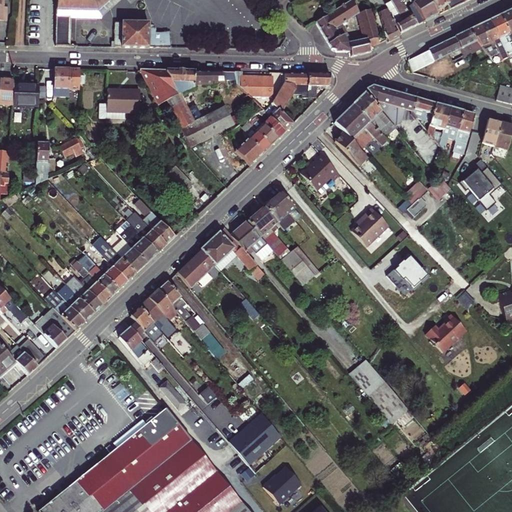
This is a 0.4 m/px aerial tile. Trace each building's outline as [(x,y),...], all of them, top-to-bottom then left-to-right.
[(56,0),(56,11),(97,12),(109,0),(56,0)] [(109,0),(97,12),(102,17),(120,0),(109,0)] [(384,5),(380,0),(368,0),(374,9),(384,5)] [(389,0),(390,1),(384,5),(387,9),(400,33),(416,26),(409,15),(399,0),(389,0)] [(416,26),(438,15),(428,0),(410,0),(416,11),(409,15),(416,26)] [(428,0),(438,15),(464,2),(462,0),(428,0)] [(378,39),(370,10),(360,13),(351,1),(315,23),(331,50),(336,52),(350,52),(347,39),(346,40),(344,36),(347,34),(342,24),(358,14),(364,36),(366,35),(368,41),(378,39)] [(398,34),(400,33),(387,9),(378,13),(384,33),(389,43),(400,37),(398,34)] [(56,17),(69,18),(69,19),(102,20),(102,17),(97,12),(56,11),(56,15),(56,17)] [(511,43),(511,13),(511,11),(499,16),(511,42),(511,43)] [(511,54),(508,44),(511,42),(499,16),(489,21),(506,56),(511,54)] [(56,30),(55,47),(68,47),(69,19),(69,18),(56,17),(56,30)] [(489,58),(497,54),(501,62),(507,59),(506,56),(489,21),(468,31),(482,49),(489,58)] [(153,26),(148,26),(148,23),(114,23),(114,42),(111,42),(111,48),(168,49),(168,33),(155,33),(155,29),(153,29),(153,26)] [(482,49),(468,31),(460,35),(447,41),(440,44),(428,50),(428,51),(434,63),(460,50),(464,58),(482,49)] [(350,39),(347,39),(350,52),(350,57),(371,52),(370,48),(368,41),(366,35),(364,36),(350,39)] [(370,48),(379,44),(378,39),(368,41),(370,48)] [(434,63),(428,51),(408,61),(412,73),(434,63)] [(79,69),(53,69),(53,97),(69,98),(69,89),(79,90),(79,69)] [(194,84),(194,72),(140,71),(158,106),(166,102),(178,96),(194,87),(194,84)] [(194,84),(203,84),(203,72),(195,72),(194,72),(194,84)] [(224,83),(222,73),(203,72),(203,84),(206,84),(206,86),(213,86),(213,83),(224,83)] [(301,99),(307,99),(307,74),(284,74),(284,84),(283,84),(271,104),(281,113),(291,96),(293,93),(301,93),(301,96),(301,99)] [(328,87),(330,75),(307,74),(307,99),(316,99),(316,87),(328,87)] [(273,77),(241,77),(241,89),(249,97),(272,98),(273,77)] [(0,105),(12,106),(13,86),(13,81),(0,80),(0,105)] [(38,87),(20,87),(13,86),(12,106),(38,107),(38,99),(38,87)] [(496,100),(503,102),(507,88),(500,86),(496,100)] [(365,91),(396,126),(402,120),(405,110),(408,97),(372,87),(365,91)] [(503,102),(509,104),(511,95),(511,89),(507,88),(503,102)] [(139,113),(139,92),(107,91),(106,120),(124,120),(124,113),(139,113)] [(385,139),(395,129),(365,94),(352,106),(385,139)] [(171,111),(182,105),(178,96),(166,102),(171,111)] [(412,112),(415,99),(408,97),(405,110),(412,112)] [(417,119),(430,123),(435,104),(415,99),(412,112),(411,113),(416,119),(417,119)] [(284,133),(292,125),(281,113),(271,104),(263,111),(284,133)] [(432,138),(434,132),(442,134),(450,109),(435,104),(430,123),(427,132),(432,138)] [(174,118),(186,112),(182,105),(171,111),(172,114),(174,118)] [(387,141),(385,139),(352,106),(334,124),(344,134),(367,158),(369,160),(376,152),(387,141)] [(190,149),(234,126),(224,108),(193,124),(181,131),(190,149)] [(443,152),(447,138),(455,141),(463,112),(450,109),(442,134),(438,146),(443,152)] [(277,140),(284,133),(263,111),(258,113),(262,118),(259,121),(262,125),(277,140)] [(181,131),(193,124),(186,112),(174,118),(181,131)] [(482,118),(474,115),(463,112),(455,141),(451,152),(463,155),(470,131),(484,135),(488,119),(482,118)] [(270,147),(277,140),(262,125),(259,121),(255,117),(252,121),(249,118),(245,120),(247,123),(255,132),(270,147)] [(484,135),(481,143),(494,147),(500,123),(488,119),(484,135)] [(249,167),(270,147),(255,132),(247,123),(243,127),(245,132),(244,134),(245,137),(246,138),(244,139),(246,141),(244,143),(240,139),(236,143),(239,148),(235,152),(244,162),(249,167)] [(511,126),(500,123),(494,147),(507,150),(511,132),(511,126)] [(335,142),(358,167),(367,158),(344,134),(335,142)] [(64,158),(81,149),(76,139),(59,147),(64,158)] [(376,152),(380,155),(391,145),(387,141),(376,152)] [(47,173),(48,164),(48,144),(36,144),(35,185),(47,180),(47,173)] [(0,193),(7,194),(9,153),(0,152),(0,193)] [(330,178),(333,182),(339,176),(320,156),(311,165),(309,163),(299,173),(315,191),(323,184),(330,178)] [(196,217),(217,198),(182,161),(161,180),(178,199),(187,207),(196,217)] [(233,182),(249,167),(244,162),(228,177),(233,182)] [(438,180),(448,191),(450,189),(440,178),(438,180)] [(427,190),(437,200),(448,191),(438,180),(427,190)] [(412,205),(426,191),(418,183),(403,196),(412,205)] [(327,189),(323,184),(315,191),(320,196),(327,189)] [(412,205),(406,211),(413,218),(425,207),(419,200),(427,192),(426,191),(412,205)] [(280,227),(283,231),(295,221),(288,214),(294,209),(280,193),(263,208),(277,224),(280,227)] [(8,207),(17,199),(14,195),(2,200),(8,207)] [(181,213),(187,207),(178,199),(173,204),(181,213)] [(166,245),(174,237),(139,200),(134,205),(146,217),(142,221),(166,245)] [(263,208),(247,222),(261,238),(277,224),(263,208)] [(351,232),(366,248),(388,227),(371,209),(361,219),(363,221),(351,232)] [(126,221),(135,213),(134,211),(125,219),(126,221)] [(157,253),(166,245),(142,221),(135,213),(126,221),(130,225),(157,253)] [(247,222),(230,236),(231,237),(244,253),(250,248),(255,255),(267,245),(261,238),(247,222)] [(297,247),(294,244),(287,250),(277,238),(277,230),(280,227),(277,224),(261,238),(267,245),(272,252),(280,261),(297,247)] [(147,264),(157,253),(130,225),(123,231),(120,227),(115,231),(123,239),(127,243),(147,264)] [(497,234),(505,244),(511,238),(511,233),(506,226),(497,234)] [(215,267),(232,251),(236,256),(250,272),(256,266),(244,253),(231,237),(230,236),(224,229),(200,251),(214,266),(215,267)] [(397,238),(400,242),(406,236),(403,233),(397,238)] [(116,253),(127,243),(123,239),(112,249),(113,250),(116,253)] [(127,282),(135,274),(116,253),(113,250),(108,254),(95,240),(91,244),(104,258),(127,282)] [(135,274),(147,264),(127,243),(116,253),(135,274)] [(255,255),(261,261),(272,252),(267,245),(255,255)] [(118,291),(127,282),(104,258),(101,261),(87,247),(82,252),(95,266),(118,291)] [(314,276),(318,272),(297,247),(280,261),(302,287),(314,277),(314,276)] [(213,267),(214,266),(200,251),(200,252),(213,267)] [(232,251),(215,267),(220,272),(236,256),(232,251)] [(200,252),(176,274),(190,289),(213,267),(200,252)] [(405,297),(427,275),(408,255),(385,276),(405,297)] [(102,306),(111,298),(88,273),(76,261),(71,266),(83,278),(79,282),(102,306)] [(111,298),(118,291),(95,266),(88,273),(111,298)] [(250,272),(257,281),(264,275),(256,266),(250,272)] [(93,314),(102,306),(79,282),(74,277),(65,285),(66,286),(93,314)] [(177,314),(185,323),(190,318),(185,312),(183,310),(187,306),(167,283),(158,291),(177,314)] [(84,323),(93,314),(66,286),(57,294),(84,323)] [(232,288),(243,302),(245,300),(234,287),(232,288)] [(10,300),(0,289),(0,311),(2,314),(6,309),(3,306),(10,300)] [(75,332),(84,323),(57,294),(54,291),(44,300),(53,309),(75,332)] [(163,315),(169,322),(177,314),(158,291),(149,300),(139,308),(153,325),(163,315)] [(497,296),(506,320),(511,318),(511,294),(511,291),(497,296)] [(245,305),(256,318),(258,316),(248,303),(245,305)] [(245,305),(242,308),(252,320),(253,320),(256,318),(245,305)] [(130,317),(149,339),(153,344),(162,335),(158,330),(153,325),(139,308),(130,317)] [(56,349),(75,332),(53,309),(34,326),(56,349)] [(158,330),(159,331),(169,322),(163,315),(153,325),(158,330)] [(465,331),(450,315),(443,321),(445,323),(437,330),(433,326),(424,334),(429,339),(428,341),(432,346),(435,346),(442,353),(465,331)] [(256,318),(264,327),(266,325),(258,316),(256,318)] [(202,325),(203,324),(197,317),(193,320),(191,318),(190,318),(185,323),(200,341),(209,334),(202,325)] [(253,320),(261,329),(264,327),(256,318),(253,320)] [(143,356),(148,362),(152,359),(152,357),(140,343),(141,342),(130,328),(119,338),(137,361),(143,356)] [(243,381),(246,385),(253,380),(236,360),(233,362),(209,334),(200,341),(237,386),(243,381)] [(18,348),(27,340),(23,336),(15,344),(16,346),(18,348)] [(27,376),(37,368),(18,348),(16,346),(11,350),(1,339),(0,339),(0,344),(16,363),(22,370),(27,376)] [(37,368),(45,359),(27,340),(18,348),(37,368)] [(160,352),(174,367),(183,359),(169,343),(160,352)] [(0,344),(0,376),(16,363),(0,344)] [(137,361),(143,367),(148,362),(143,356),(137,361)] [(159,373),(164,369),(156,359),(150,364),(159,373)] [(366,361),(349,375),(391,424),(408,411),(366,361)] [(237,386),(241,390),(246,385),(243,381),(237,386)] [(185,405),(166,382),(159,388),(178,411),(185,405)] [(200,394),(207,402),(214,396),(208,388),(200,394)] [(248,511),(165,409),(145,425),(114,451),(109,445),(105,448),(110,454),(38,511),(248,511)] [(244,429),(263,450),(279,435),(261,414),(244,429)] [(112,444),(116,449),(145,425),(142,421),(112,444)] [(253,459),(263,450),(244,429),(235,437),(253,459)] [(228,443),(248,466),(276,442),(277,440),(280,437),(279,435),(263,450),(253,459),(235,437),(228,443)] [(262,488),(278,506),(300,486),(285,469),(270,483),(269,482),(262,488)]
